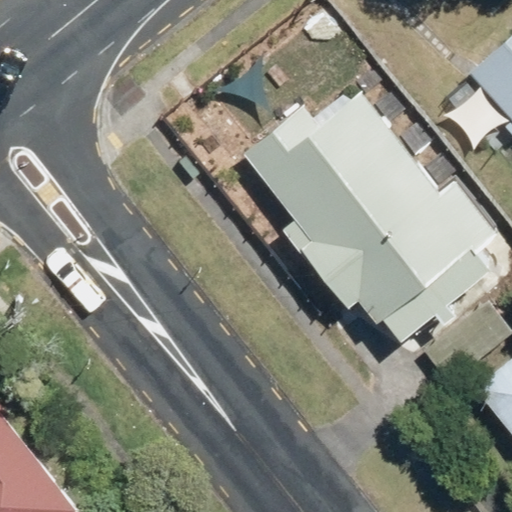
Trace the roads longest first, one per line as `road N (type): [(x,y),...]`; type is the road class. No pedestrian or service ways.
road 1 (residential): [(0,128),(306,511)]
road 2 (tertiary): [(104,0),(0,83)]
